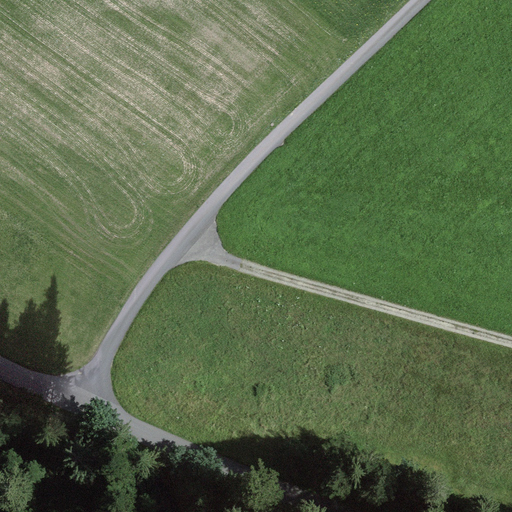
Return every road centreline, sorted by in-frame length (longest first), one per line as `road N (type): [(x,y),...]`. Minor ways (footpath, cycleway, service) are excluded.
road 1 (unclassified): [(79,402),(131,305),(185,236),(261,150),(423,0)]
road 2 (track): [(185,236),(234,263),(511,343)]
road 3 (unclassified): [(337,511),(79,402)]
